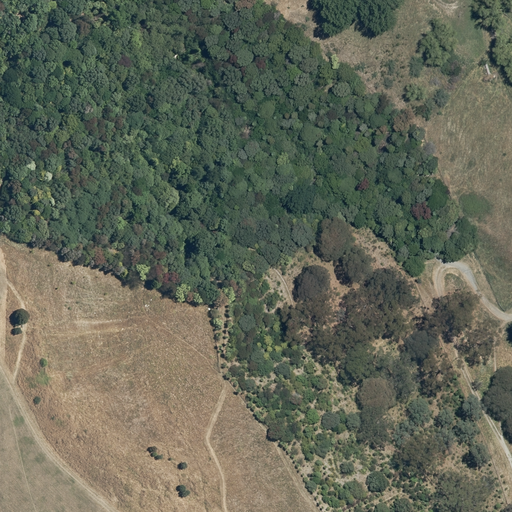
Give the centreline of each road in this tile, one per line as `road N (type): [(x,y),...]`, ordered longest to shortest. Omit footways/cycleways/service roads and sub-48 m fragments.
road 1 (track): [(225,511),(207,441),(224,387),(218,346),(228,297),(193,269),(187,246),(164,220),(167,176),(195,129),(171,79),(179,36),(194,20),(237,7),(215,0)]
road 2 (track): [(441,263),(426,222),(391,197),(390,186),(422,175),(400,129),(305,109),(248,109),(238,97),(250,56),(222,17)]
road 3 (track): [(511,318),(482,301),(461,267),(441,263),(436,283),(511,477)]
road 4 (track): [(360,411),(303,340),(283,281),(253,251),(192,223),(166,185)]
road 5 (track): [(55,0),(21,77),(0,194)]
road 6 (track): [(114,511),(60,461),(10,391)]
road 7 (track): [(35,511),(0,361)]
